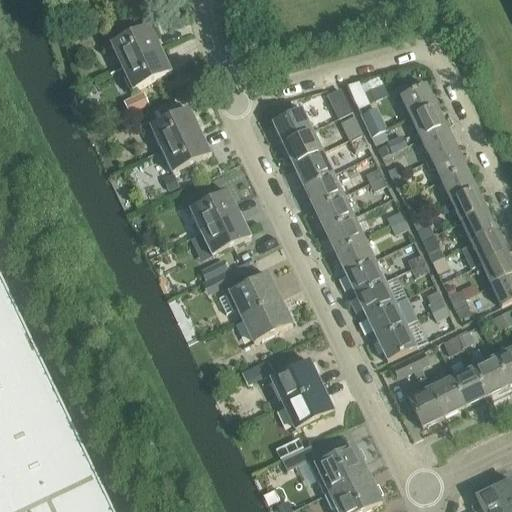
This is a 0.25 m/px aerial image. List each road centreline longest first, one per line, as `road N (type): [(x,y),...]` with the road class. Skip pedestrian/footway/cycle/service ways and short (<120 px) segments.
road 1 (unclassified): [(415,496),(226,105)]
road 2 (residential): [(511,212),(430,49),(226,105)]
